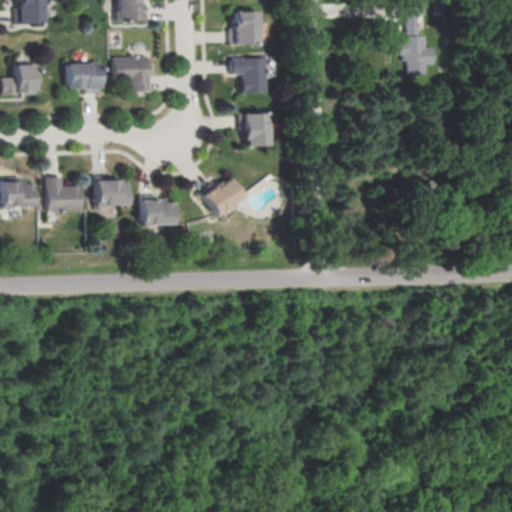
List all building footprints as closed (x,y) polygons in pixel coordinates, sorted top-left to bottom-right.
[(39,0),(39,12),(41,12),(41,23),(10,24),(10,9),(13,8),(13,0),(39,0)] [(111,25),(139,24),(138,7),(135,7),(134,0),(112,0),(113,14),(111,14),(111,25)] [(386,3),(420,2),(420,18),(414,18),(414,37),(421,37),(421,48),(429,48),(429,66),(421,66),(421,76),(403,76),(402,63),(398,63),(398,57),(395,57),(394,43),(397,43),(397,37),(402,37),(402,17),(386,18),(386,11),(386,3)] [(431,3),(442,2),(442,13),(431,13),(431,3)] [(224,48),(255,47),(254,13),(230,14),(231,22),(228,22),(228,31),(224,31),(224,48)] [(145,56),(109,56),(109,81),(125,81),(125,90),(145,90),(145,56)] [(225,61),(260,60),(261,95),(236,96),(236,77),(226,77),(225,61)] [(62,62),(62,91),(96,91),(96,62),(62,62)] [(31,63),(9,63),(9,75),(0,74),(0,93),(31,94),(31,63)] [(234,116),(264,115),(264,151),(240,151),(240,132),(234,132),(234,116)] [(196,194),(212,216),(239,197),(223,175),(196,194)] [(76,210),(76,185),(57,185),(57,176),(41,176),(41,210),(76,210)] [(89,178),(89,205),(123,205),(123,178),(89,178)] [(30,180),(0,179),(0,206),(30,206),(30,180)] [(136,225),(169,225),(169,196),(136,196),(136,225)]
